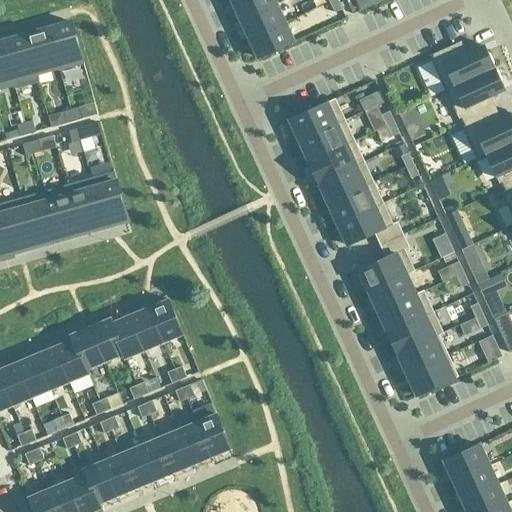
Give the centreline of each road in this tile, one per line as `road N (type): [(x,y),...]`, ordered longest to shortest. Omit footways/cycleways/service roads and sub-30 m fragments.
road 1 (residential): [(395,445),(238,104)]
road 2 (residential): [(238,104),(467,0)]
road 3 (residential): [(395,445),(511,391)]
